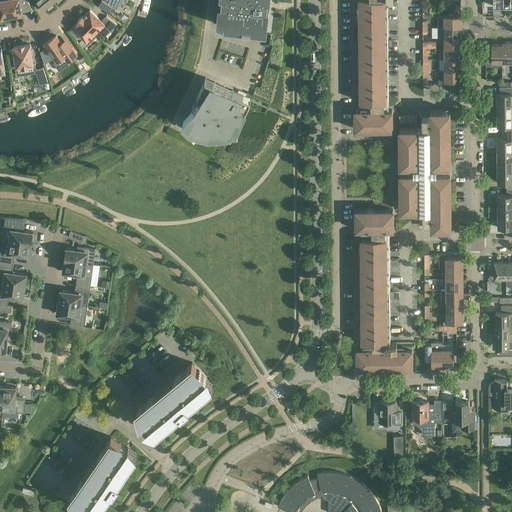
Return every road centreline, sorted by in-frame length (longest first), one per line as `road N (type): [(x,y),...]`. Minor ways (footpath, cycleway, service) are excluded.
road 1 (tertiary): [(315,0),(317,325)]
road 2 (residential): [(476,242),(473,24)]
road 3 (residential): [(303,367),(341,382),(453,381),(474,361)]
road 4 (residential): [(0,367),(39,369),(56,233)]
road 5 (residential): [(407,339),(405,245),(420,237),(476,242)]
road 6 (residential): [(337,202),(388,201),(390,143),(336,137)]
road 7 (tertiary): [(303,367),(176,468)]
road 8 (residential): [(317,325),(338,323),(337,202)]
road 9 (residential): [(336,137),(335,0)]
